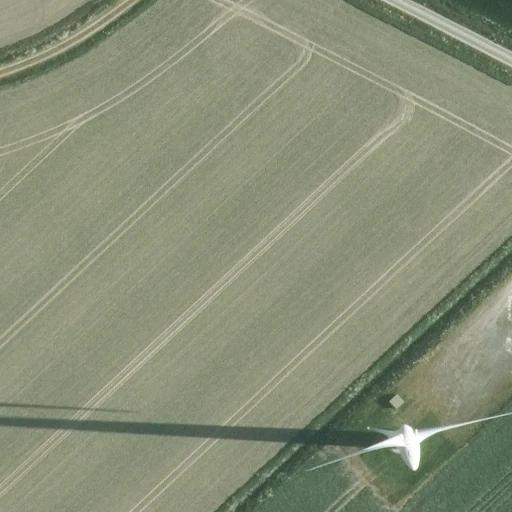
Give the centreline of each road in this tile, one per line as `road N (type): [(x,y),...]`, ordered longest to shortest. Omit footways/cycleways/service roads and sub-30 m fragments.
road 1 (track): [(348,457),(511,289)]
road 2 (track): [(511,70),(372,0)]
road 3 (track): [(0,72),(75,37),(121,0)]
